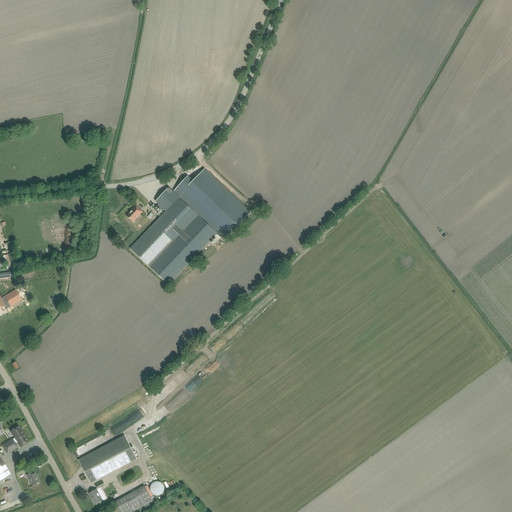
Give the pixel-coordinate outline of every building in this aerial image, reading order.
[(184,181),(173,192),(217,234),(224,241),(251,213),(205,169),(189,186),(184,181)] [(166,211),(130,249),(168,285),(217,234),(173,192),(169,188),(156,202),(159,204),(157,207),(160,210),(162,207),(166,211)] [(132,211),(127,216),(131,221),(133,219),(135,220),(141,213),(139,211),(140,210),(136,206),(132,210),(132,211)] [(22,300),(16,290),(5,296),(3,293),(0,294),(0,309),(5,306),(6,308),(10,306),(10,307),(15,304),(22,300)] [(126,429),(153,413),(148,406),(126,419),(128,422),(124,424),(126,429)] [(10,431),(14,438),(17,443),(20,447),(29,442),(19,425),(10,431)] [(90,482),(136,458),(125,436),(79,461),(90,482)] [(16,444),(17,443),(14,438),(13,439),(13,438),(1,445),(7,454),(18,447),(16,444)] [(0,458),(0,481),(11,475),(0,458)] [(27,475),(32,486),(40,482),(35,473),(33,474),(32,472),(28,474),(27,475)] [(98,489),(105,485),(103,481),(95,485),(98,489)] [(164,489),(164,488),(164,487),(164,486),(163,485),(163,484),(162,484),(161,483),(161,482),(160,482),(158,482),(157,481),(156,481),(155,482),(154,482),(153,482),(153,483),(152,484),(151,485),(151,486),(150,487),(150,488),(150,489),(150,490),(151,491),(151,492),(152,493),(152,494),(153,494),(154,495),(155,495),(156,495),(157,495),(158,495),(159,495),(160,495),(161,494),(162,493),(163,492),(164,491),(164,490),(164,489)] [(119,500),(115,502),(117,506),(120,511),(132,511),(153,501),(151,496),(148,491),(145,486),(141,488),(119,500)] [(95,504),(99,502),(103,500),(97,489),(89,493),(95,504)]
